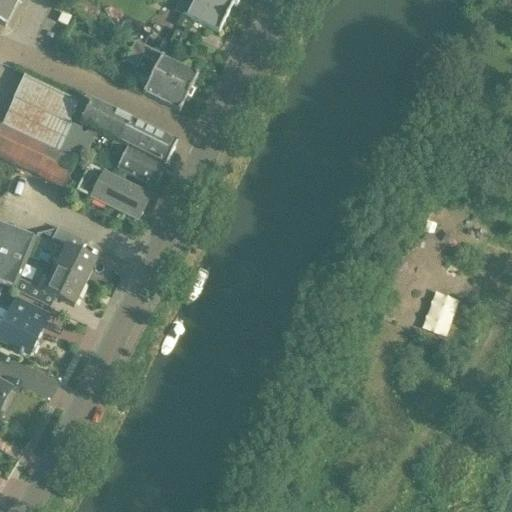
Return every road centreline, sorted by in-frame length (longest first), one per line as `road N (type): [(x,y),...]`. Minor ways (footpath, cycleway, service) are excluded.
road 1 (unclassified): [(22,511),(207,145)]
road 2 (residential): [(207,145),(11,56)]
road 3 (unclassified): [(207,145),(279,0)]
